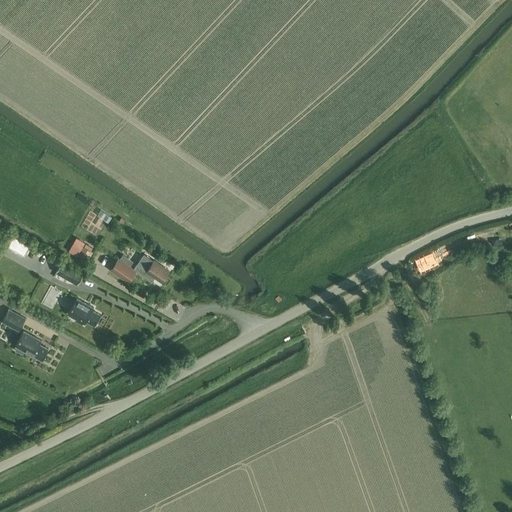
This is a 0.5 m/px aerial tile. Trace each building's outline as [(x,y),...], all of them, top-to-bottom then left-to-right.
[(77,238),(69,251),(78,255),(83,246),(85,243),(77,238)] [(83,246),(78,255),(87,261),(93,252),(83,246)] [(136,271),(151,282),(155,277),(161,281),(169,270),(144,253),(133,269),(117,258),(110,269),(129,282),(136,271)] [(439,255),(432,259),(435,264),(442,261),(442,260),(440,256),(439,255)] [(426,256),(412,263),(417,272),(431,265),(426,256)] [(61,261),(55,272),(77,284),(83,274),(61,261)] [(101,315),(92,310),(94,307),(77,297),(68,313),(76,318),(75,320),(82,324),(83,322),(84,322),(86,320),(95,325),(101,315)] [(8,308),(2,321),(19,330),(25,318),(8,308)] [(17,346),(15,350),(23,354),(24,350),(42,360),(48,348),(40,343),(41,340),(23,330),(15,345),(17,346)]
